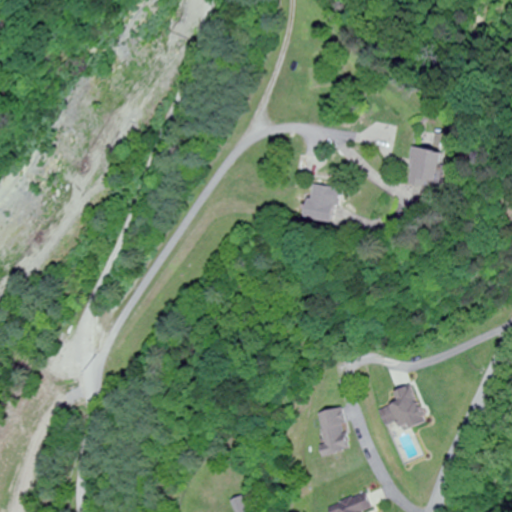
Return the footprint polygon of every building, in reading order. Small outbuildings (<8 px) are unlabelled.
[(450,193),(455,157),(424,153),(419,189),(450,193)] [(344,190),(321,189),(319,222),(343,223),(344,190)] [(385,412),(394,433),(431,418),(417,386),(401,393),(405,403),(385,412)] [(331,456),(356,451),(348,409),(322,414),(331,456)] [(334,506),(336,511),(370,511),(379,510),(374,494),(334,506)]
